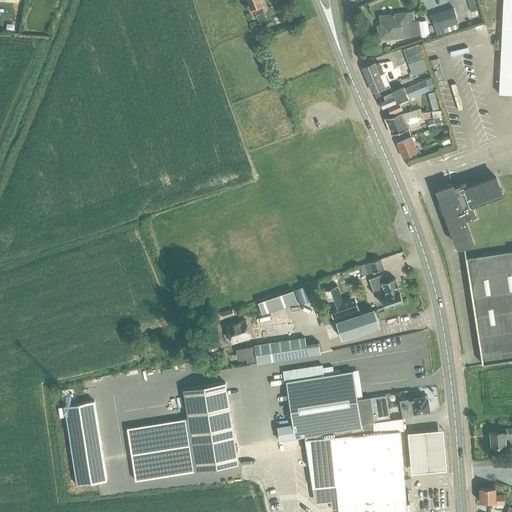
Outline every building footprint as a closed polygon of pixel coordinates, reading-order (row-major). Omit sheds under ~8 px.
[(248,0),(253,11),(254,11),(262,8),(263,7),(260,0),(248,0)] [(511,94),(511,0),(503,0),(499,94),(511,94)] [(476,4),(469,6),(471,13),(478,11),(476,4)] [(454,7),(431,15),(437,31),(438,35),(445,33),(445,32),(459,27),(457,23),(459,23),(454,7)] [(262,8),(254,11),(258,22),(266,19),(262,8)] [(381,25),(378,26),(380,39),(416,36),(420,35),(419,21),(414,21),(413,12),(380,16),(381,25)] [(402,49),(403,51),(412,76),(429,69),(420,43),(402,49)] [(374,63),(363,68),(367,78),(373,92),(375,91),(384,87),(380,76),(384,74),(382,69),(379,63),(375,65),(374,63)] [(384,87),(375,91),(382,108),(383,108),(383,109),(388,107),(391,114),(403,109),(400,102),(409,99),(429,90),(425,80),(405,88),(404,87),(393,92),(389,84),(389,85),(384,87)] [(430,91),(421,95),(423,100),(432,97),(430,91)] [(410,120),(409,118),(415,116),(416,117),(423,115),(422,112),(421,108),(401,114),(401,113),(385,118),(388,127),(392,134),(394,134),(409,129),(406,122),(410,120)] [(430,130),(436,129),(436,128),(447,125),(444,112),(432,113),(434,120),(427,122),(430,130)] [(411,137),(397,143),(404,158),(418,152),(411,137)] [(451,140),(442,144),(443,149),(453,146),(451,140)] [(461,247),(474,245),(466,221),(478,217),(474,208),(503,198),(496,178),(468,188),(466,184),(465,183),(454,187),(453,185),(437,191),(456,244),(461,247)] [(511,251),(466,258),(483,364),(511,358),(511,251)] [(381,259),(365,264),(369,274),(384,268),(381,259)] [(381,275),(369,279),(374,293),(380,291),(384,289),(387,297),(382,298),(386,308),(404,302),(396,279),(389,281),(387,276),(382,278),(381,275)] [(305,286),(295,290),(300,304),(310,301),(305,286)] [(262,313),(282,306),(278,294),(258,301),(262,313)] [(333,301),(335,314),(359,310),(356,297),(333,301)] [(232,309),(221,313),(223,318),(234,315),(232,309)] [(342,340),(380,327),(374,309),(337,322),(342,340)] [(255,347),(245,348),(247,360),(248,362),(257,360),(258,364),(321,354),(319,342),(307,344),(306,338),(296,340),(293,319),(254,325),(257,346),(255,346),(255,347)] [(247,321),(227,327),(232,343),(252,337),(247,321)] [(355,382),(354,371),(352,371),(340,373),(327,375),(324,376),(324,375),(323,371),(323,366),(322,365),(299,369),(284,371),(283,371),(284,378),(285,383),(286,383),(287,382),(287,384),(287,386),(290,405),(291,410),(292,416),(293,424),(286,425),(277,427),(277,428),(278,434),(279,440),(280,441),(300,437),(304,437),(305,437),(342,431),(343,436),(350,435),(374,433),(373,425),(374,425),(373,423),(390,420),(386,396),(386,395),(371,398),(371,397),(370,397),(358,399),(355,382)] [(226,382),(225,382),(206,385),(184,389),(186,404),(188,418),(188,419),(196,471),(224,466),(238,464),(239,464),(236,446),(226,382)] [(423,412),(431,411),(428,396),(421,397),(421,393),(413,395),(413,398),(401,400),(404,418),(414,416),(414,415),(423,414),(423,412)] [(95,402),(65,406),(77,485),(107,480),(95,402)] [(291,410),(278,412),(279,418),(292,416),(291,410)] [(342,431),(305,437),(307,451),(309,466),(311,478),(313,488),(314,493),(314,498),(315,498),(321,498),(332,497),(331,486),(336,485),(337,489),(338,508),(338,511),(407,511),(407,503),(406,488),(405,482),(408,482),(411,481),(411,479),(408,479),(405,479),(403,461),(402,452),(402,451),(400,430),(404,430),(404,429),(406,429),(406,424),(405,424),(404,424),(403,418),(390,420),(373,423),(374,425),(373,425),(374,433),(350,435),(343,436),(342,431)] [(196,471),(188,419),(151,424),(128,428),(127,428),(128,429),(131,450),(136,480),(136,481),(137,480),(140,480),(169,475),(196,471)] [(448,467),(444,427),(409,431),(413,470),(448,467)] [(505,437),(511,436),(511,428),(499,429),(499,432),(491,433),(492,446),(506,445),(505,437)] [(489,504),(505,504),(504,495),(496,495),(496,488),(480,488),(480,502),(489,502),(489,504)]
